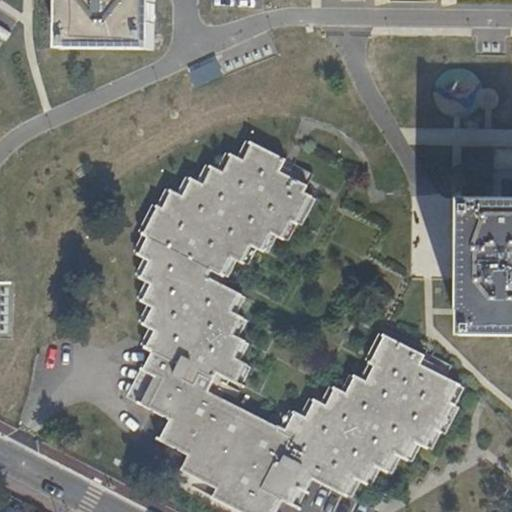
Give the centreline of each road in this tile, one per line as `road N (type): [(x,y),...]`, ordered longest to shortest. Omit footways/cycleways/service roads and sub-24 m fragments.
road 1 (residential): [(511,18),(305,16),(260,25),(184,60)]
road 2 (residential): [(184,60),(0,149)]
road 3 (tertiary): [(0,452),(114,511)]
